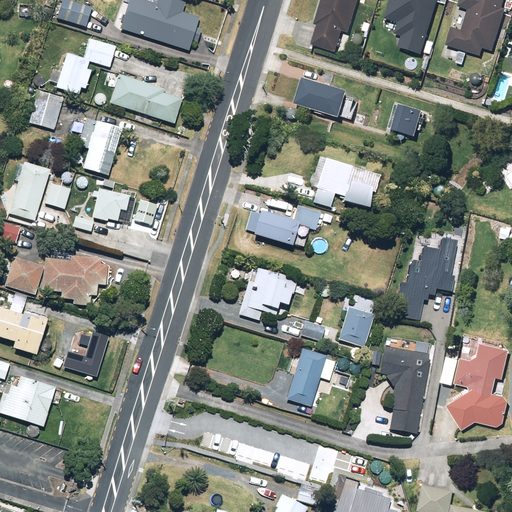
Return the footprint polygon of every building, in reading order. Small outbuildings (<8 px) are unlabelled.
[(86,27),(92,7),(68,0),(63,0),(58,18),(86,27)] [(145,0),(131,0),(122,29),(190,50),(201,18),(183,12),(186,3),(177,0),(158,0),(157,4),(145,0)] [(349,34),(359,0),(323,0),(315,27),(317,28),(312,45),(337,53),(343,33),(349,34)] [(423,58),(441,0),(390,0),(384,20),(399,25),(395,36),(402,38),(399,50),(423,58)] [(502,10),(505,0),(461,0),(459,9),(468,12),(462,33),(452,30),(446,48),(481,59),(483,51),(493,54),(506,12),(502,10)] [(83,62),(110,70),(116,50),(89,42),(83,62)] [(83,100),(91,76),(87,74),(89,66),(67,58),(61,77),(53,74),(49,84),(58,87),(56,91),(83,100)] [(294,104),(317,113),(323,97),(325,98),(326,94),(324,93),(327,88),(316,84),(317,81),(321,82),(322,78),(318,77),(319,75),(305,70),(301,79),(299,78),(291,101),(294,103),(294,104)] [(164,92),(119,78),(110,106),(174,127),(182,102),(163,96),(164,92)] [(397,96),(388,94),(386,101),(395,103),(397,96)] [(54,133),(63,101),(38,95),(29,126),(54,133)] [(423,114),(400,107),(392,134),(415,141),(423,114)] [(108,180),(121,134),(87,123),(79,149),(89,153),(83,172),(108,180)] [(326,164),(313,206),(332,212),(336,198),(346,201),(344,207),(369,215),(373,197),(347,189),(352,172),(326,164)] [(34,225),(50,174),(25,167),(23,171),(19,170),(15,182),(20,183),(9,218),(34,225)] [(64,212),(71,193),(51,186),(45,206),(64,212)] [(93,222),(108,226),(108,224),(118,226),(119,220),(121,220),(122,217),(120,217),(121,214),(126,216),(130,200),(99,194),(98,196),(93,195),(92,201),(97,202),(93,222)] [(255,241),(293,252),(300,229),(315,234),(321,216),(298,209),(292,227),(283,224),(284,220),(275,217),(274,221),(251,214),(246,232),(256,235),(255,241)] [(325,216),(323,223),(331,225),(332,219),(325,216)] [(94,225),(76,219),(73,229),(91,235),(94,225)] [(501,240),(509,242),(511,232),(503,230),(501,240)] [(402,280),(396,315),(420,319),(423,297),(426,297),(427,293),(434,294),(436,285),(452,288),(454,274),(451,273),(456,240),(443,238),(441,248),(423,245),(420,260),(411,258),(407,281),(402,280)] [(101,264),(72,260),(71,265),(46,262),(42,293),(62,296),(61,302),(74,304),(74,307),(89,309),(91,300),(96,301),(98,289),(105,290),(108,270),(100,269),(101,264)] [(5,288),(35,298),(44,270),(14,261),(5,288)] [(253,271),(239,317),(259,323),(261,315),(267,317),(268,313),(277,316),(279,309),(281,310),(282,308),(289,310),(292,300),(285,298),(287,292),(276,289),(279,279),(253,271)] [(13,355),(36,362),(48,326),(32,321),(32,320),(32,319),(31,318),(30,317),(28,317),(27,318),(26,319),(24,319),(23,322),(20,321),(24,308),(12,305),(9,315),(6,314),(7,311),(2,309),(1,310),(0,309),(0,344),(15,349),(13,355)] [(349,312),(339,342),(363,350),(373,320),(349,312)] [(330,323),(324,341),(335,344),(341,327),(330,323)] [(325,330),(305,324),(301,338),(321,344),(325,330)] [(470,396),(448,410),(463,434),(477,426),(499,431),(504,427),(509,407),(505,401),(494,398),(498,382),(503,383),(510,355),(482,348),(479,362),(471,365),(461,363),(456,387),(469,390),(470,393),(470,396)] [(393,413),(390,432),(417,437),(431,360),(385,352),(381,378),(387,379),(386,380),(393,391),(395,389),(391,413),(393,413)] [(303,355),(287,403),(292,404),(290,409),(296,412),(298,406),(311,411),(326,362),(303,355)] [(0,381),(4,382),(10,366),(0,362),(0,381)] [(0,408),(0,417),(44,431),(56,392),(21,381),(17,391),(7,387),(0,408)] [(347,413),(323,406),(318,419),(342,426),(347,413)] [(396,511),(397,510),(388,507),(391,498),(357,488),(360,480),(338,473),(328,505),(332,506),(329,511),(396,511)] [(418,511),(449,511),(453,494),(423,489),(418,511)] [(304,505),(314,508),(317,499),(306,496),(304,505)] [(277,511),(307,511),(282,499),(276,511),(277,511)]
